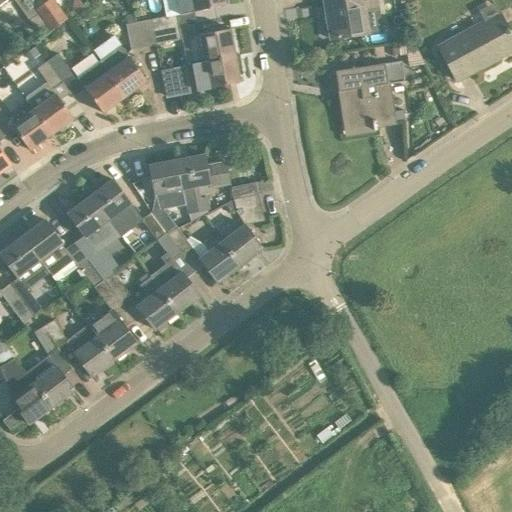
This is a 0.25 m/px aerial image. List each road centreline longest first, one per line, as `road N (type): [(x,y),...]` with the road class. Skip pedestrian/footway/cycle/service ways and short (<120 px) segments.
road 1 (residential): [(0,453),(5,460),(48,452),(313,253)]
road 2 (residential): [(0,214),(92,152),(144,132),(276,109)]
road 3 (unclassified): [(449,511),(320,282),(313,253)]
road 4 (residential): [(313,253),(511,118)]
road 5 (residential): [(313,253),(276,109)]
